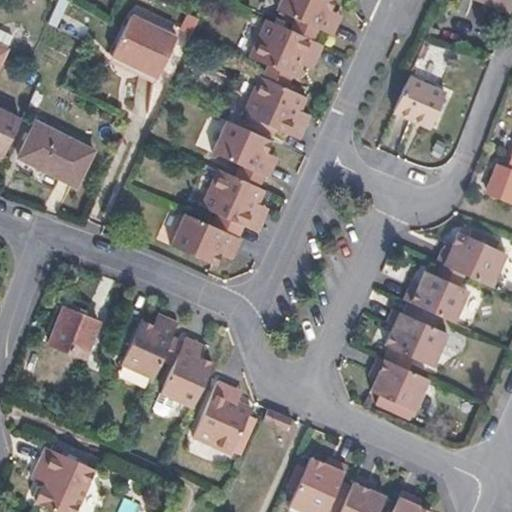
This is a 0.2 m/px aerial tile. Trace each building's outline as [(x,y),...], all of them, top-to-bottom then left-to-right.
[(326,0),(271,0),(269,6),(283,12),(310,24),(326,32),(332,18),(321,13),(326,3),(326,0)] [(511,0),(488,0),(510,9),(511,2),(511,0)] [(337,8),(326,3),(321,13),(332,18),(337,8)] [(179,25),(133,5),(114,47),(160,67),(179,25)] [(283,12),(278,25),(305,37),(310,24),(283,12)] [(278,25),(263,18),(247,52),(263,60),(290,72),(293,73),(298,62),(302,54),(311,59),(318,43),(305,37),(278,25)] [(10,35),(0,29),(0,46),(3,48),(10,35)] [(311,59),(302,54),(298,62),(307,67),(311,59)] [(290,72),(263,60),(257,73),(284,85),(290,72)] [(284,85),(257,73),(239,112),(243,114),(240,121),(269,135),(273,127),(295,137),(303,119),(293,114),(296,108),(303,93),(284,85)] [(446,92),(408,76),(394,110),(418,120),(420,116),(434,121),(446,92)] [(0,152),(17,117),(0,108),(0,152)] [(306,112),(296,108),(293,114),(303,119),(306,112)] [(420,116),(418,120),(432,126),(434,121),(420,116)] [(268,140),(223,119),(208,152),(234,164),(260,175),(263,177),(269,164),(259,159),(263,151),(268,140)] [(92,149),(34,121),(15,158),(74,186),(92,149)] [(272,155),(263,151),(259,159),(269,164),(272,155)] [(234,164),(229,175),(255,186),(260,175),(234,164)] [(511,170),(505,168),(495,164),(485,191),(511,201),(511,198),(511,170)] [(229,175),(215,168),(199,206),(254,231),(262,213),(253,210),(257,201),(262,190),(255,186),(229,175)] [(265,205),(257,201),(253,210),(262,213),(265,205)] [(238,239),(185,215),(170,247),(215,266),(220,255),(224,247),(233,251),(238,239)] [(456,230),(449,244),(445,254),(437,250),(432,260),(436,262),(461,274),(481,283),(496,249),(456,230)] [(449,244),(441,241),(437,250),(445,254),(449,244)] [(233,251),(224,247),(220,255),(229,259),(233,251)] [(461,274),(436,262),(431,273),(456,285),(461,274)] [(411,291),(404,288),(399,298),(448,320),(463,288),(456,285),(431,273),(422,269),(414,284),(411,291)] [(414,284),(407,280),(404,288),(411,291),(414,284)] [(97,321),(61,307),(47,343),(83,357),(97,321)] [(381,328),(389,332),(383,344),(388,346),(413,358),(432,366),(447,334),(390,308),(381,328)] [(162,314),(154,310),(149,320),(157,323),(162,314)] [(149,320),(137,315),(117,363),(151,377),(161,356),(171,332),(177,320),(162,314),(157,323),(149,320)] [(182,337),(171,360),(159,387),(191,402),(212,356),(202,351),(197,349),(201,339),(185,332),(182,337)] [(182,337),(171,332),(161,356),(171,360),(182,337)] [(207,342),(201,339),(197,349),(202,351),(207,342)] [(413,358),(388,346),(382,359),(407,370),(413,358)] [(379,372),(375,379),(370,391),(416,412),(430,381),(407,370),(382,359),(376,356),(371,368),(379,372)] [(101,374),(85,367),(75,394),(91,400),(101,374)] [(379,372),(371,368),(367,376),(375,379),(379,372)] [(235,385),(219,377),(193,432),(230,449),(252,403),(239,397),(231,393),(235,385)] [(243,388),(235,385),(231,393),(239,397),(243,388)] [(282,414),(262,405),(257,417),(277,426),(282,414)] [(44,479),(37,482),(33,491),(36,498),(34,501),(57,511),(74,511),(95,466),(45,444),(37,462),(49,467),(44,479)] [(331,468),(314,460),(292,508),(301,511),(326,511),(347,467),(334,461),(331,468)] [(49,467),(37,462),(32,474),(44,479),(49,467)] [(370,482),(355,476),(338,511),(378,511),(385,499),(367,490),(370,482)] [(414,498),(401,492),(392,511),(423,511),(410,506),(414,498)]
